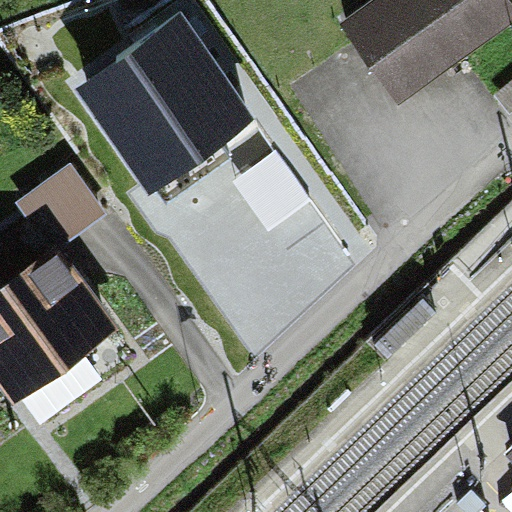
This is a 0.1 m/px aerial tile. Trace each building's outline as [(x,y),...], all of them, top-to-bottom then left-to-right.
[(511,5),(508,0),(370,0),(345,18),(398,93),(511,11),(511,5)] [(166,54),(193,34),(181,16),(153,36),(166,54)] [(131,78),(99,100),(149,172),(244,106),(193,34),(166,54),(156,61),(151,53),(126,71),(131,78)] [(511,115),(511,84),(492,101),(508,119),(511,115)] [(22,202),(55,247),(94,219),(62,174),(22,202)] [(0,238),(0,275),(5,283),(55,247),(32,216),(0,238)] [(107,320),(55,247),(5,283),(0,285),(0,316),(4,323),(0,325),(0,363),(15,385),(107,320)] [(373,340),(387,355),(436,308),(422,293),(373,340)]
